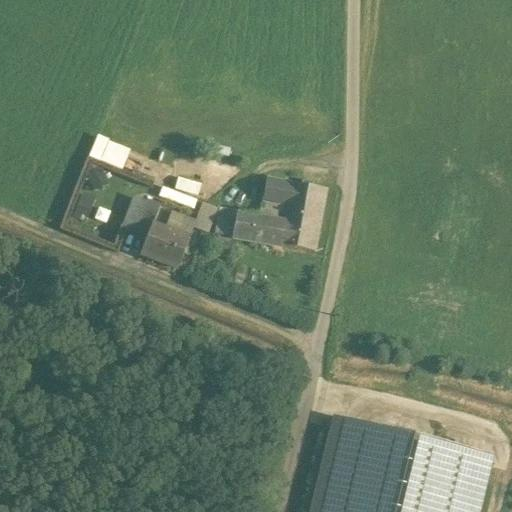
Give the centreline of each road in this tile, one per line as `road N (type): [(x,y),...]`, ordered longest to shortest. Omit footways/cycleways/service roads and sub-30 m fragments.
road 1 (track): [(322,344),(0,215)]
road 2 (residential): [(282,511),(353,182)]
road 3 (track): [(353,182),(355,0)]
